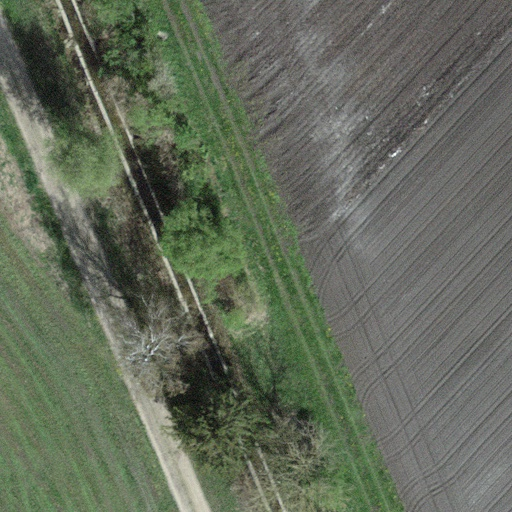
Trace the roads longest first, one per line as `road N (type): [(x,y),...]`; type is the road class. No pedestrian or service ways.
road 1 (track): [(396,511),(188,0)]
road 2 (track): [(196,511),(17,0)]
